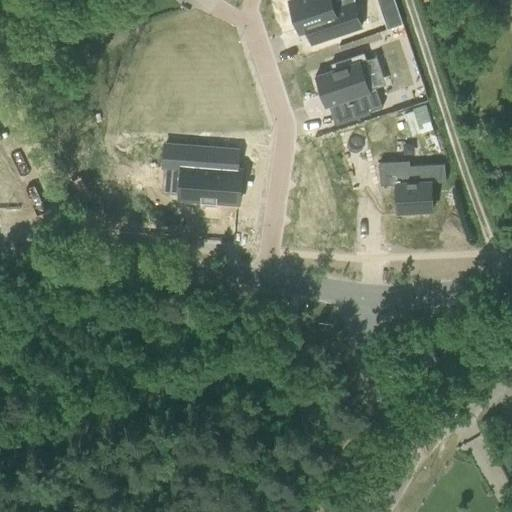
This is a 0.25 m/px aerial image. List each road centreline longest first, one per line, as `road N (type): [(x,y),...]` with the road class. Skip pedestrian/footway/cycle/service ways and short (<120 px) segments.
road 1 (unknown): [(401,0),(480,292)]
road 2 (residential): [(266,281),(282,141),(236,0)]
road 3 (tertiary): [(266,281),(0,259)]
road 4 (tertiary): [(377,511),(400,474),(404,447),(366,362),(365,300)]
road 5 (tertiary): [(365,300),(511,289)]
